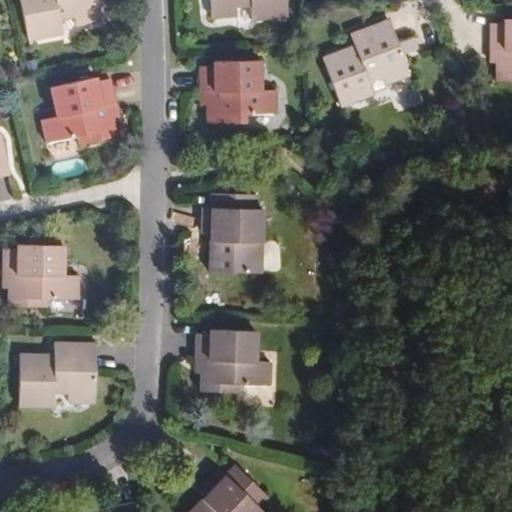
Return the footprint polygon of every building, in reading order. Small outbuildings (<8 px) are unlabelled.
[(98,0),(20,0),(28,37),(62,30),(59,15),(74,12),(76,22),(101,16),(98,0)] [(211,0),(213,17),(237,16),(237,6),(251,5),(252,18),(288,14),(287,0),(211,0)] [(498,46),(498,59),(498,77),(511,76),(511,13),(501,14),(501,20),(488,20),(489,46),(498,46)] [(350,33),(354,42),(356,48),(348,51),(346,46),(322,56),(342,104),(374,91),(369,78),(382,72),(386,82),(411,71),(390,16),(350,33)] [(356,48),(354,42),(346,46),(348,51),(356,48)] [(490,59),(498,59),(498,46),(489,46),(490,59)] [(211,104),(208,105),(208,122),(246,121),(246,112),(277,112),(277,88),(262,88),(261,57),(214,58),(214,64),(202,65),(201,90),(211,90),(211,104)] [(104,106),(113,104),(109,80),(94,82),(94,77),(49,85),(54,115),(41,118),(46,142),(77,135),(78,145),(114,137),(111,119),(107,120),(104,106)] [(202,105),(208,105),(211,104),(211,90),(201,90),(202,105)] [(117,118),(113,104),(104,106),(107,120),(111,119),(117,118)] [(220,240),(212,240),(212,272),(264,272),(264,206),(258,206),(258,191),(213,191),(213,206),(204,206),(204,231),(212,231),(220,230),(220,240)] [(17,246),(7,246),(6,272),(12,272),(12,286),(9,286),(9,304),(46,304),(47,295),(78,296),(78,272),(62,271),(61,241),(17,241),(17,246)] [(6,285),(5,304),(9,304),(9,286),(12,286),(12,272),(6,272),(7,246),(2,246),(2,272),(2,284),(6,285)] [(205,371),(201,371),(201,389),(238,390),(238,380),(271,381),(271,357),(257,357),(257,327),(209,325),(209,330),(196,330),(195,355),(205,356),(205,371)] [(55,339),(55,351),(55,358),(46,358),(46,351),(20,352),(20,404),(53,404),(53,388),(70,388),(70,400),(96,400),(97,340),(55,339)] [(195,371),(201,371),(205,371),(205,356),(195,355),(195,371)] [(205,504),(200,498),(187,511),(259,511),(260,511),(256,506),(266,495),(233,464),(223,474),(216,468),(199,487),(204,492),(211,498),(205,504)] [(204,492),(200,498),(205,504),(211,498),(204,492)] [(133,511),(131,502),(106,508),(106,511),(133,511)]
